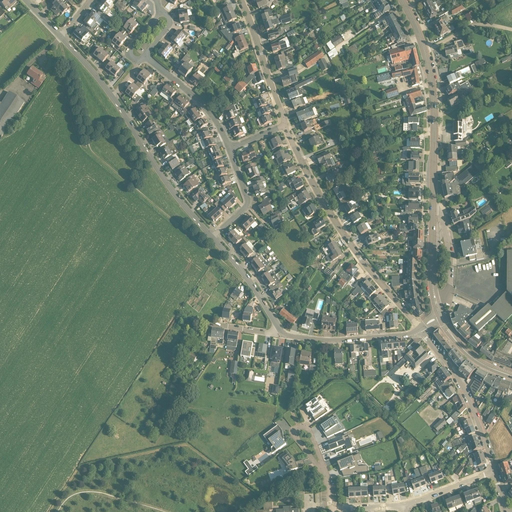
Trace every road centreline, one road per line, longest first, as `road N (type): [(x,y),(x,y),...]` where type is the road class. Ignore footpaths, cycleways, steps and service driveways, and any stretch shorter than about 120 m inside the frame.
road 1 (residential): [(419,329),(330,215),(284,125)]
road 2 (secondary): [(432,291),(433,107),(425,52)]
road 3 (residential): [(210,236),(173,195),(110,96)]
road 4 (residential): [(494,473),(468,397),(419,329)]
road 5 (residential): [(278,329),(321,340),(419,329)]
road 6 (residential): [(284,125),(240,0)]
road 7 (residential): [(227,148),(200,99),(145,55)]
